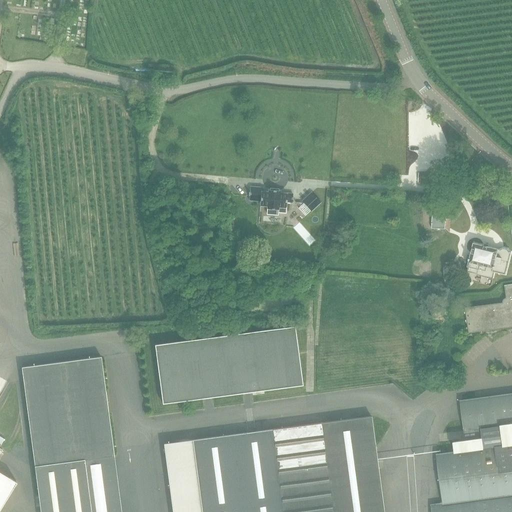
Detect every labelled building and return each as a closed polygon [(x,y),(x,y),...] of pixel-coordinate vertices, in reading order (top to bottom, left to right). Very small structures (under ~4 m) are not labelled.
[(172,77),(173,67),(153,65),(152,75),(172,77)] [(418,182),(433,183),(434,173),(419,172),(418,182)] [(279,193),(279,191),(278,191),(278,190),(277,190),(277,191),(271,190),(270,190),(268,190),(268,192),(262,191),(262,188),(250,187),(249,200),(260,201),(260,205),(267,206),(266,214),(278,214),(278,212),(285,212),(286,201),(292,202),(293,194),(279,193)] [(330,199),(349,200),(350,191),(331,190),(330,199)] [(311,211),(320,202),(311,192),(302,201),(311,211)] [(445,225),(447,211),(445,211),(446,201),(434,201),(434,210),(432,210),(431,224),(432,224),(431,228),(445,229),(445,225)] [(509,261),(511,252),(510,252),(508,248),(503,247),(499,249),(474,243),(471,255),(468,254),(466,262),(469,263),(468,266),(469,266),(467,271),(477,274),(477,275),(493,279),(494,272),(503,274),(509,261)] [(379,337),(382,281),(351,279),(322,277),(320,319),(319,319),(318,350),(320,350),(319,372),(314,372),(313,396),(367,398),(367,394),(374,394),(374,375),(375,375),(375,363),(372,363),(373,356),(366,356),(367,348),(377,348),(378,337),(379,337)] [(503,302),(465,307),(468,333),(511,327),(511,283),(504,285),(506,298),(505,299),(504,300),(503,301),(503,302)] [(294,326),(154,345),(162,403),(302,385),(294,326)] [(90,511),(84,459),(114,456),(101,356),(21,367),(40,511),(90,511)] [(511,511),(511,393),(460,400),(464,430),(465,440),(454,442),(455,452),(437,454),(443,503),(431,504),(432,511),(511,511)] [(383,511),(371,416),(192,440),(163,443),(172,511),(383,511)] [(0,511),(0,507),(16,481),(0,471),(0,452),(2,449),(0,448),(0,511)]
